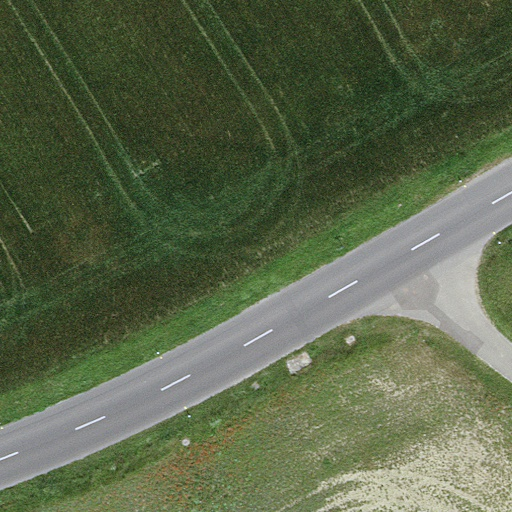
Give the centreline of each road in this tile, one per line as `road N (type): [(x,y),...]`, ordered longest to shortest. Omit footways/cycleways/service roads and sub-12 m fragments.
road 1 (tertiary): [(0,459),(140,401),(392,268)]
road 2 (unclassified): [(392,268),(511,357)]
road 3 (tertiary): [(392,268),(511,197)]
